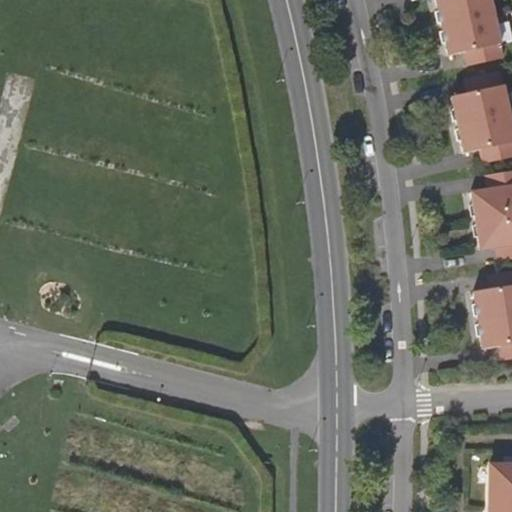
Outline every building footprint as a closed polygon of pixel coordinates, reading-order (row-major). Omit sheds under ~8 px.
[(436,0),(449,55),(465,51),(468,65),(503,58),(500,44),(501,43),(491,0),(436,0)] [(466,94),(450,97),(462,153),(478,150),(481,164),(511,156),(511,130),(502,86),(501,86),(498,72),(463,80),(466,94)] [(511,171),(484,176),(486,189),(469,192),(478,250),(494,247),(497,262),(511,259),(511,171)] [(511,270),(487,275),(489,289),(472,292),(481,349),(498,347),(500,361),(511,358),(511,270)] [(511,511),(511,465),(490,465),(488,511),(511,511)]
